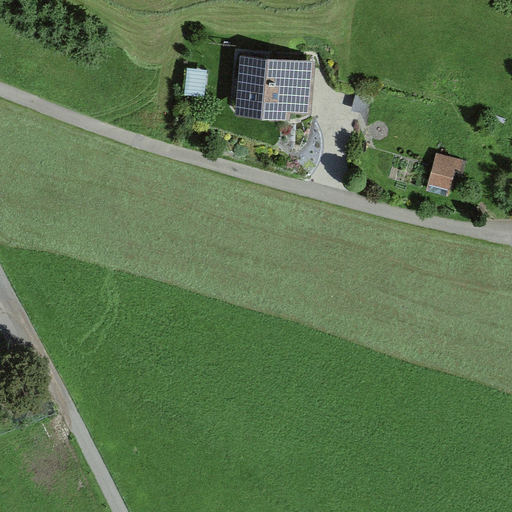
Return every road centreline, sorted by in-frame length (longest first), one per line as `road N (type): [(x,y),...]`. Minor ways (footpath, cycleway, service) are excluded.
road 1 (track): [(511,239),(326,196),(0,91)]
road 2 (unclassified): [(0,290),(120,511)]
